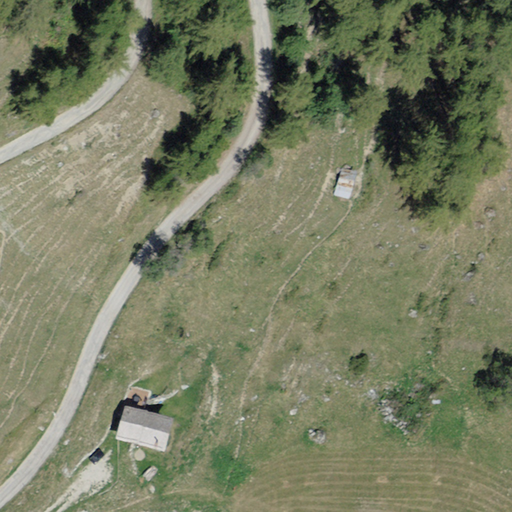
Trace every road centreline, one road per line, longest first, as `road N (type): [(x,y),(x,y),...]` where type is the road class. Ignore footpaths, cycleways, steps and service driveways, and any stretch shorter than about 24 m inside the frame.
road 1 (track): [(0,497),(55,431),(135,268),(247,138),(262,88),(257,0)]
road 2 (track): [(142,0),(131,55),(102,94),(0,156)]
